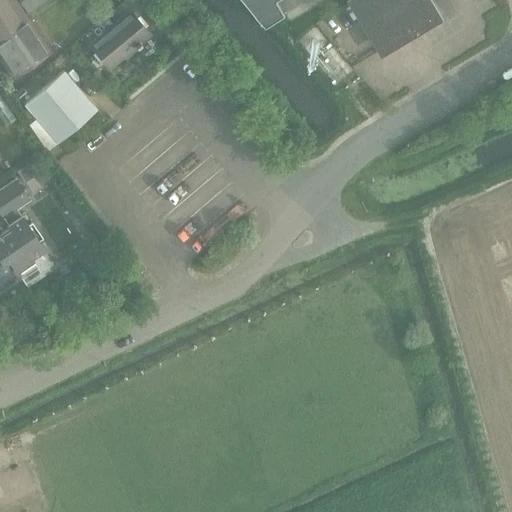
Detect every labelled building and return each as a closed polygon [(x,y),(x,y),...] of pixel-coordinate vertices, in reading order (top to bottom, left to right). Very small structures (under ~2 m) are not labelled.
[(0,0),(0,61),(10,77),(49,50),(15,0),(0,0)] [(21,0),(19,1),(27,12),(44,0),(21,0)] [(244,0),(265,25),(285,14),(276,0),(244,0)] [(436,17),(426,0),(354,0),(383,48),(436,17)] [(108,68),(149,35),(129,11),(88,45),(108,68)] [(56,143),(95,110),(63,71),(23,104),(56,143)] [(30,167),(20,174),(24,181),(34,174),(30,167)] [(0,289),(20,276),(18,272),(32,262),(30,258),(43,249),(37,240),(41,237),(30,222),(26,225),(16,209),(29,200),(14,178),(0,187),(0,214),(8,227),(0,232),(0,289)] [(16,345),(9,349),(12,354),(19,351),(16,345)]
